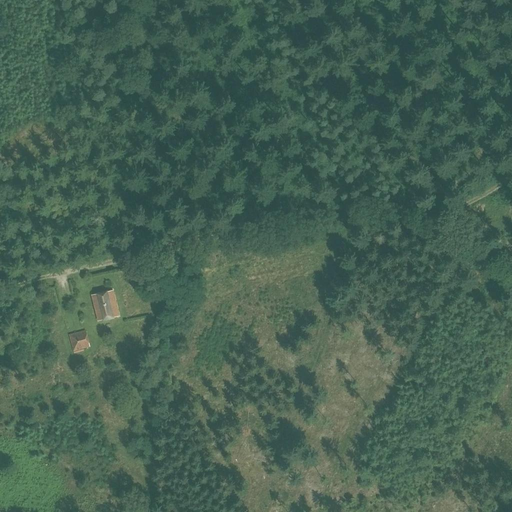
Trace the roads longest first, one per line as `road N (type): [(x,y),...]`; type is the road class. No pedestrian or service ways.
road 1 (track): [(0,287),(315,198),(436,190),(511,170)]
road 2 (track): [(332,0),(400,189),(448,230),(511,267)]
road 3 (track): [(105,254),(137,82),(133,0)]
